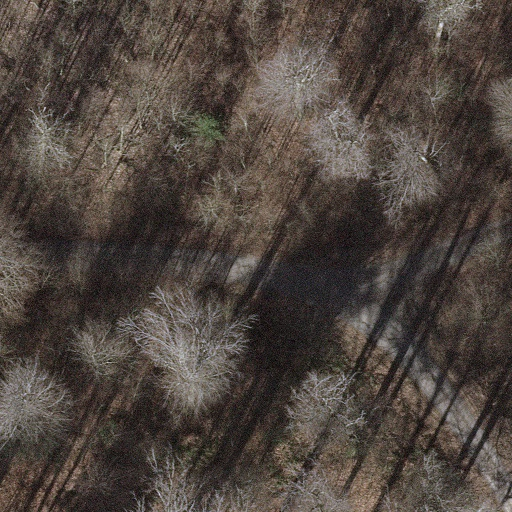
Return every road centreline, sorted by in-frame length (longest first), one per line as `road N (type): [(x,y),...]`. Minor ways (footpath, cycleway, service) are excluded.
road 1 (track): [(511,493),(383,323),(305,276),(0,238)]
road 2 (track): [(511,200),(305,276)]
